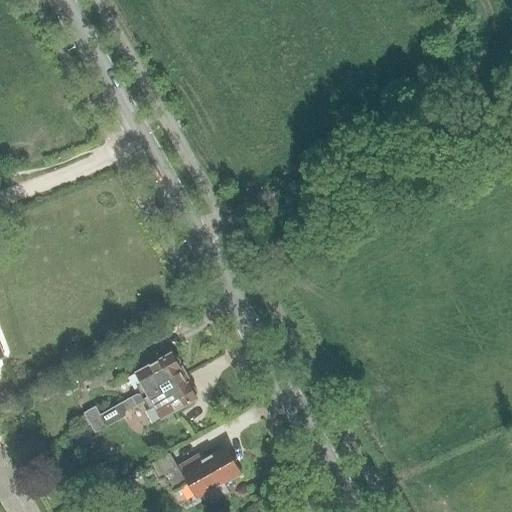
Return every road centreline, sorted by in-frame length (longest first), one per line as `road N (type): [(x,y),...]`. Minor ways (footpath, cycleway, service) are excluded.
road 1 (secondary): [(353,511),(60,0)]
road 2 (track): [(195,235),(474,79),(487,57),(484,0)]
road 3 (track): [(140,138),(0,201)]
